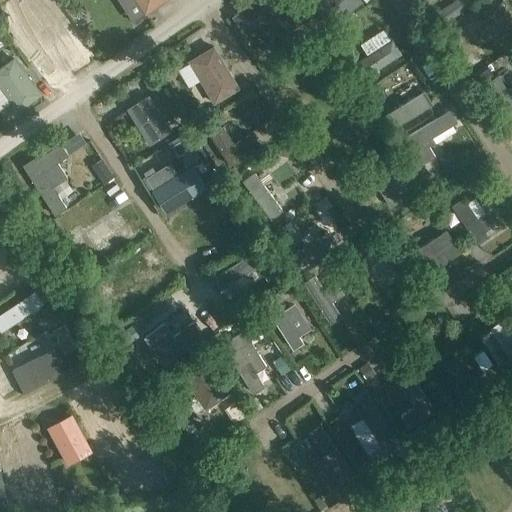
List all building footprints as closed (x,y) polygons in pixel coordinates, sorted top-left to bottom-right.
[(31,15),(20,23),(41,54),(55,44),(69,65),(91,50),(57,0),(49,0),(45,3),(43,0),(21,0),(31,15)] [(117,0),(132,21),(144,13),(145,14),(166,0),(117,0)] [(278,0),(254,0),(232,16),(239,27),(268,6),(284,28),(294,21),(278,0)] [(362,3),(360,0),(313,0),(312,1),(329,26),(362,3)] [(471,40),(510,9),(502,0),(493,0),(460,27),(471,40)] [(338,29),(325,38),(333,49),(346,40),(338,29)] [(403,53),(392,36),(349,64),(360,82),(403,53)] [(281,66),(289,78),(324,56),(316,44),(281,66)] [(213,45),(188,60),(213,101),(238,86),(213,45)] [(35,59),(45,74),(53,68),(43,54),(35,59)] [(0,88),(16,110),(39,93),(12,57),(0,66),(0,88)] [(511,101),(495,75),(480,85),(507,125),(511,121),(511,101)] [(431,104),(423,91),(382,115),(390,128),(431,104)] [(135,102),(130,105),(153,142),(158,138),(171,130),(148,94),(135,102)] [(455,120),(448,110),(407,135),(423,160),(432,154),(427,145),(432,142),(429,136),(455,120)] [(222,126),(210,134),(227,162),(255,144),(249,134),(233,144),(222,126)] [(60,143),(24,166),(54,213),(64,206),(53,189),(67,179),(56,162),(67,154),(60,143)] [(454,149),(440,156),(449,171),(462,163),(454,149)] [(412,189),(389,156),(366,171),(389,205),(412,189)] [(151,189),(150,190),(164,213),(206,187),(192,164),(172,177),(164,164),(144,177),(151,189)] [(265,206),(274,200),(253,171),(244,177),(265,206)] [(114,177),(100,187),(115,206),(128,197),(114,177)] [(487,214),(485,215),(474,198),(466,204),(463,199),(452,206),(476,241),(496,227),(487,214)] [(214,199),(177,222),(183,232),(221,209),(214,199)] [(279,221),(269,227),(276,238),(286,232),(279,221)] [(98,256),(131,235),(124,223),(122,225),(113,231),(91,245),(98,256)] [(435,269),(463,247),(446,226),(419,247),(435,269)] [(292,268),(332,243),(323,228),(283,254),(292,268)] [(0,275),(19,262),(11,251),(0,258),(0,275)] [(259,263),(252,251),(210,279),(217,290),(259,263)] [(390,285),(367,251),(356,258),(378,292),(390,285)] [(132,307),(162,284),(153,273),(123,296),(132,307)] [(303,282),(329,322),(339,315),(330,300),(342,293),(336,283),(324,291),(313,275),(303,282)] [(43,303),(35,291),(0,314),(0,329),(1,331),(43,303)] [(307,328),(292,305),(272,317),(292,349),(301,343),(296,335),(307,328)] [(511,360),(511,337),(502,322),(480,337),(500,368),(511,360)] [(192,323),(173,337),(163,324),(143,338),(162,363),(201,335),(192,323)] [(76,348),(65,325),(53,331),(65,354),(76,348)] [(254,371),(264,365),(243,330),(221,344),(252,393),(263,386),(254,371)] [(456,348),(446,343),(429,375),(452,387),(458,377),(445,370),(456,348)] [(23,392),(65,371),(54,349),(12,370),(23,392)] [(182,370),(195,392),(190,395),(190,399),(195,408),(199,408),(204,405),(204,406),(226,391),(204,356),(182,370)] [(408,428),(433,411),(425,398),(406,370),(395,377),(415,407),(400,416),(408,428)] [(118,433),(131,424),(104,383),(91,392),(118,433)] [(362,399),(348,407),(378,450),(367,457),(375,470),(399,453),(362,399)] [(71,415),(48,427),(67,463),(90,450),(71,415)] [(511,418),(502,424),(511,440),(511,418)] [(349,468),(319,424),(307,431),(324,455),(312,463),(326,483),(349,468)] [(48,464),(32,434),(20,439),(37,471),(48,464)] [(468,460),(457,466),(479,502),(490,496),(488,492),(497,487),(482,463),(473,468),(468,460)] [(274,511),(308,498),(294,465),(261,480),(274,511)] [(371,509),(372,511),(398,511),(399,510),(417,499),(409,486),(371,509)] [(334,511),(367,511),(358,497),(334,511)]
